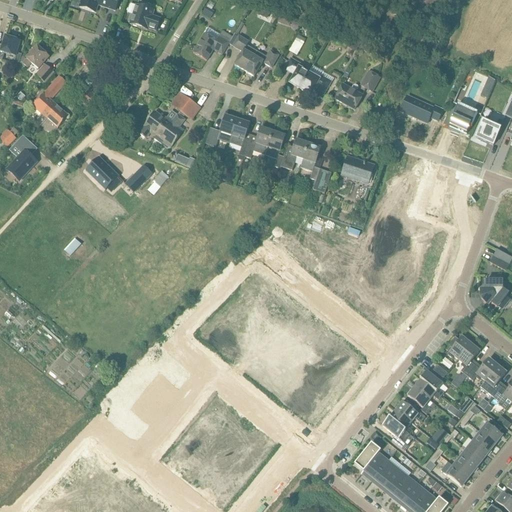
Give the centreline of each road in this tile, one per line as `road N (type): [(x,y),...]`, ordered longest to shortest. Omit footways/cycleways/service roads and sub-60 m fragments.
road 1 (residential): [(406,370),(258,251),(171,345),(206,374)]
road 2 (residential): [(433,157),(158,65)]
road 3 (track): [(0,224),(158,65)]
road 4 (residential): [(158,65),(0,7)]
road 5 (residential): [(15,511),(94,428),(131,462)]
road 6 (residential): [(320,471),(406,370)]
road 7 (residential): [(433,157),(416,215),(481,238)]
